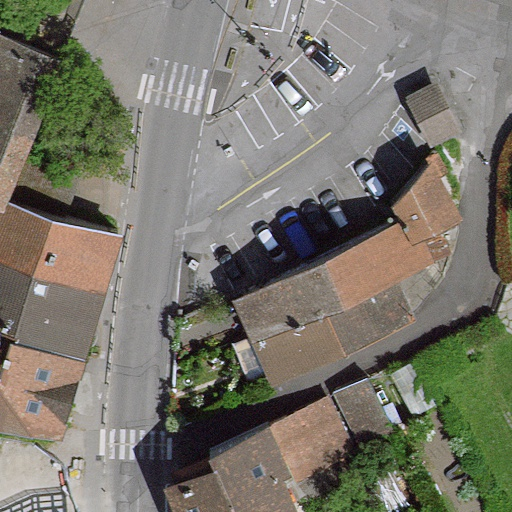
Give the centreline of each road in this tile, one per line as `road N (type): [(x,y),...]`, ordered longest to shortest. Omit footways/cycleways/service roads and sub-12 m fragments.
road 1 (residential): [(511,19),(477,156),(471,286),(430,326),(135,467)]
road 2 (tertiary): [(203,0),(164,159),(135,467)]
